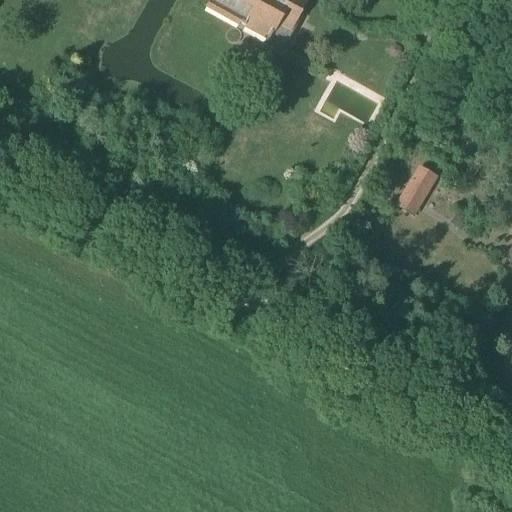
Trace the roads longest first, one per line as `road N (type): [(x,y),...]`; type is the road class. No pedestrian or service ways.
road 1 (track): [(511,459),(0,167)]
road 2 (unknown): [(277,327),(392,94),(422,19),(421,0)]
